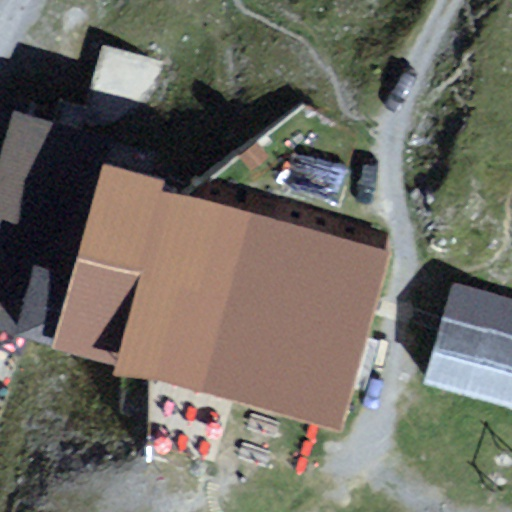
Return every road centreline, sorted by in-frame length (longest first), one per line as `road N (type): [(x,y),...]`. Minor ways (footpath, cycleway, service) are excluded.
road 1 (track): [(363,471),(412,263),(390,190),(396,125)]
road 2 (track): [(396,125),(449,0)]
